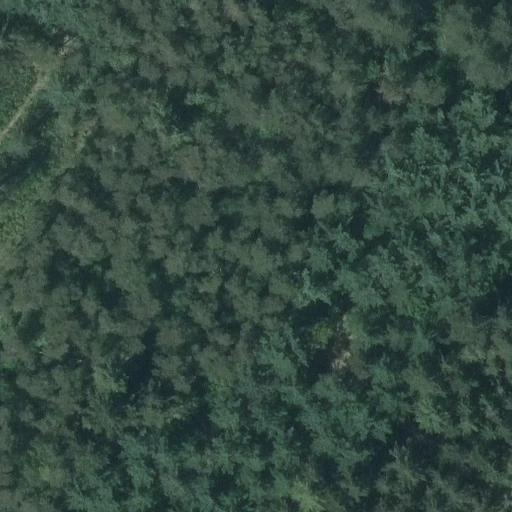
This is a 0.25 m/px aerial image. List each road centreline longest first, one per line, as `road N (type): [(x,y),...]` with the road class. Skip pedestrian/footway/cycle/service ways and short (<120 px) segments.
road 1 (unknown): [(511,505),(308,342)]
road 2 (unknown): [(308,342),(212,432),(157,511)]
